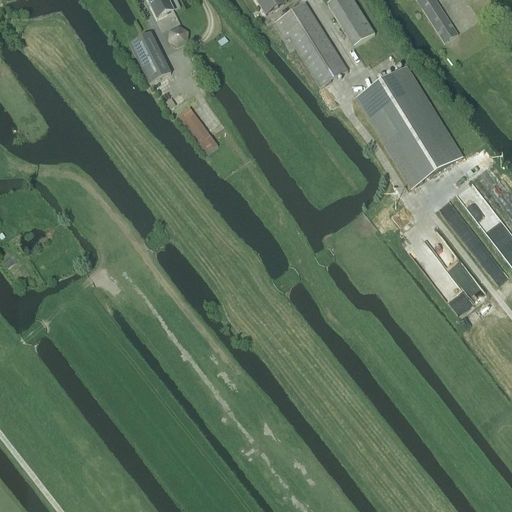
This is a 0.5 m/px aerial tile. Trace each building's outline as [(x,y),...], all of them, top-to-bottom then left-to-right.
[(146,0),(156,20),(173,12),(168,2),(172,0),(146,0)] [(254,0),(265,17),(285,5),(281,0),(254,0)] [(353,50),(373,38),(350,0),(337,0),(326,7),(353,50)] [(414,0),(444,46),(457,37),(433,0),(414,0)] [(319,92),(346,75),(324,38),(304,6),(273,25),(284,43),(287,41),(319,92)] [(179,29),(170,34),(169,45),(178,50),(187,46),(188,35),(179,29)] [(129,46),(148,86),(170,75),(150,35),(129,46)] [(410,192),(462,159),(406,69),(354,101),(410,192)] [(218,148),(189,110),(177,118),(206,157),(218,148)]
